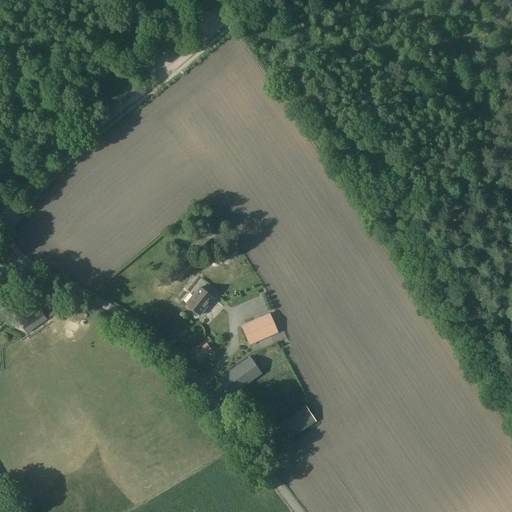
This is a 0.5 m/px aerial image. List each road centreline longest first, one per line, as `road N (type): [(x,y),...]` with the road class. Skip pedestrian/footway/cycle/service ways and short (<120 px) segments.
road 1 (unclassified): [(42,272),(124,316),(182,363),(299,511)]
road 2 (track): [(194,47),(71,149),(6,224)]
